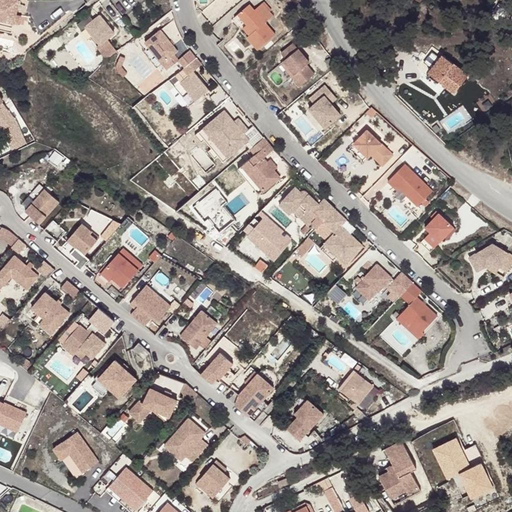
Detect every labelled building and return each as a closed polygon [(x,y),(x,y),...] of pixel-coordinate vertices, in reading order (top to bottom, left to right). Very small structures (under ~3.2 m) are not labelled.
[(0,0),(0,18),(12,21),(17,0),(0,0)] [(246,5),(235,14),(243,25),(240,28),(247,35),(244,37),(255,49),(272,35),(262,23),(270,16),(259,4),(251,10),(246,5)] [(86,15),(76,23),(81,28),(79,30),(87,40),(89,37),(96,46),(106,38),(113,33),(99,15),(91,21),(86,15)] [(12,21),(0,18),(0,29),(9,31),(12,21)] [(158,30),(142,42),(145,45),(159,64),(163,70),(175,61),(171,55),(175,52),(158,30)] [(106,38),(96,46),(105,58),(115,50),(106,38)] [(290,42),(278,53),(283,59),(295,48),(290,42)] [(283,59),(280,61),(291,74),(289,76),(295,84),(310,71),(302,62),(305,60),(295,48),(283,59)] [(193,59),(194,58),(191,54),(188,50),(176,59),(182,67),(193,59)] [(441,78),(438,82),(453,93),(467,75),(441,55),(430,70),(441,78)] [(182,67),(181,68),(186,75),(172,86),(182,99),(187,105),(206,90),(191,70),(198,66),(193,59),(182,67)] [(280,61),(278,63),(289,76),(291,74),(280,61)] [(428,73),(438,82),(441,78),(430,70),(428,73)] [(324,84),(318,89),(323,95),(313,103),(307,108),(323,127),(339,114),(329,102),(335,98),(324,84)] [(182,99),(172,86),(167,90),(177,103),(182,99)] [(323,95),(318,89),(308,97),(313,103),(323,95)] [(222,110),(196,132),(202,140),(209,148),(215,156),(220,161),(243,143),(248,149),(261,138),(251,125),(241,133),(222,110)] [(363,129),(350,143),(364,157),(368,153),(380,165),(389,155),(363,129)] [(196,132),(192,135),(198,143),(202,140),(196,132)] [(271,150),(261,138),(248,149),(252,155),(235,169),(240,175),(245,181),(256,194),(276,177),(271,170),(264,163),(260,158),(264,155),(271,150)] [(350,143),(344,148),(358,162),(364,157),(350,143)] [(209,148),(205,151),(212,159),(215,156),(209,148)] [(268,159),(264,163),(271,170),(275,167),(268,159)] [(402,164),(384,181),(391,188),(393,185),(414,206),(418,202),(422,198),(429,191),(402,164)] [(216,188),(193,207),(205,221),(208,218),(220,233),(235,221),(223,206),(228,203),(216,188)] [(293,188),(280,201),(291,211),(296,206),(302,211),(299,214),(309,223),(316,215),(321,220),(332,209),(321,199),(316,204),(303,192),(302,192),(301,192),(300,193),(299,193),(298,193),(293,188)] [(23,212),(38,225),(57,202),(43,190),(23,212)] [(422,198),(418,202),(422,206),(426,202),(422,198)] [(280,201),(276,205),(293,220),(296,217),(306,226),(309,223),(299,214),(302,211),(296,206),(291,211),(280,201)] [(321,220),(305,237),(312,243),(317,248),(321,244),(338,226),(343,220),(332,209),(321,220)] [(427,233),(417,243),(427,253),(450,228),(435,214),(430,220),(422,228),(427,233)] [(132,224),(126,218),(120,225),(126,230),(132,224)] [(52,221),(47,228),(57,236),(62,230),(52,221)] [(104,243),(119,226),(111,222),(98,238),(104,243)] [(80,225),(66,241),(74,248),(83,256),(96,242),(89,235),(90,233),(80,225)] [(359,246),(338,226),(321,244),(342,264),(359,246)] [(3,227),(0,231),(0,235),(13,245),(19,238),(11,231),(7,228),(3,227)] [(312,243),(305,237),(292,251),(298,257),(312,243)] [(27,245),(20,239),(13,247),(21,254),(27,245)] [(466,258),(474,272),(483,266),(485,269),(500,279),(511,260),(511,259),(490,245),(466,258)] [(83,256),(74,248),(68,254),(77,262),(83,256)] [(117,254),(103,271),(112,279),(110,280),(121,289),(137,272),(117,254)] [(393,273),(372,254),(367,259),(373,265),(360,278),(361,279),(353,288),(365,301),(374,292),(375,292),(393,273)] [(16,255),(0,273),(0,290),(13,276),(28,290),(40,276),(16,255)] [(55,269),(45,261),(38,270),(48,278),(55,269)] [(399,273),(386,286),(397,296),(409,284),(399,273)] [(68,281),(64,286),(77,298),(82,292),(68,281)] [(148,282),(142,288),(155,299),(156,297),(160,292),(148,282)] [(335,284),(325,294),(337,304),(346,294),(335,284)] [(418,292),(409,284),(397,296),(406,305),(398,314),(418,334),(434,318),(413,298),(418,292)] [(133,311),(128,316),(142,328),(150,320),(155,324),(168,308),(156,297),(155,299),(142,288),(130,303),(135,308),(133,311)] [(46,292),(32,308),(45,319),(57,329),(70,313),(61,304),(57,301),(46,292)] [(135,308),(130,303),(127,306),(133,311),(135,308)] [(116,322),(100,308),(89,320),(106,334),(116,322)] [(0,333),(13,319),(6,312),(0,318),(0,323),(1,325),(0,326),(0,333)] [(200,313),(187,327),(190,330),(203,315),(200,313)] [(187,327),(178,338),(194,351),(216,326),(203,315),(190,330),(187,327)] [(45,319),(40,324),(51,334),(57,329),(45,319)] [(289,319),(283,325),(289,330),(294,322),(289,319)] [(80,324),(63,343),(75,353),(80,348),(86,353),(92,358),(105,343),(93,332),(91,334),(87,330),(80,324)] [(63,343),(62,345),(74,355),(75,353),(63,343)] [(139,343),(133,349),(143,361),(150,354),(149,353),(148,351),(147,350),(146,348),(144,347),(139,343)] [(80,348),(75,353),(81,358),(86,353),(80,348)] [(217,354),(197,376),(207,386),(213,379),(210,377),(214,373),(219,377),(229,365),(217,354)] [(28,359),(23,365),(30,371),(35,365),(28,359)] [(120,397),(137,378),(126,369),(122,365),(115,359),(109,367),(107,365),(96,377),(110,388),(120,397)] [(214,373),(210,377),(213,379),(215,381),(219,377),(214,373)] [(337,394),(353,376),(350,373),(335,392),(337,394)] [(186,384),(160,374),(152,388),(151,388),(143,402),(140,400),(129,412),(141,422),(152,409),(169,417),(181,393),(186,384)] [(244,388),(254,376),(252,374),(242,386),(244,388)] [(232,408),(241,416),(248,409),(252,412),(260,403),(271,391),(254,376),(244,388),(235,398),(232,408)] [(353,376),(337,394),(348,403),(354,408),(370,389),(353,376)] [(110,388),(96,377),(95,379),(107,390),(110,388)] [(186,384),(181,393),(196,399),(199,395),(186,384)] [(6,404),(0,402),(0,423),(21,432),(29,413),(6,403),(6,404)] [(265,407),(260,403),(252,412),(257,418),(265,407)] [(294,419),(284,431),(297,443),(320,416),(306,403),(300,410),(298,408),(291,416),(294,419)] [(354,408),(348,403),(343,409),(349,414),(354,408)] [(169,417),(152,409),(167,422),(169,417)] [(202,437),(207,432),(190,417),(166,445),(183,460),(187,455),(193,447),(200,454),(209,443),(202,437)] [(78,430),(53,446),(60,458),(62,457),(69,452),(81,472),(98,461),(78,430)] [(251,440),(245,435),(239,439),(247,445),(251,440)] [(458,436),(440,444),(454,475),(461,471),(469,488),(474,486),(478,495),(495,486),(483,461),(475,444),(464,448),(458,436)] [(399,443),(382,452),(385,460),(390,468),(387,469),(390,475),(387,476),(386,474),(376,479),(382,493),(387,490),(392,501),(403,495),(404,498),(415,492),(407,475),(413,472),(399,443)] [(194,461),(200,454),(193,447),(187,455),(194,461)] [(69,452),(62,457),(74,476),(81,472),(69,452)] [(217,460),(198,483),(214,497),(231,478),(225,473),(220,469),(223,466),(217,460)] [(134,511),(153,491),(126,468),(106,490),(130,511),(134,511)] [(346,469),(314,484),(318,493),(339,483),(339,485),(351,479),(346,469)] [(286,479),(277,483),(279,488),(288,484),(286,479)] [(474,486),(469,488),(474,497),(478,495),(474,486)] [(387,490),(382,493),(390,509),(417,496),(415,492),(404,498),(403,495),(392,501),(387,490)] [(179,511),(167,501),(157,511),(179,511)] [(310,511),(315,511),(310,503),(306,501),(292,508),(293,511),(307,504),(310,511)]
